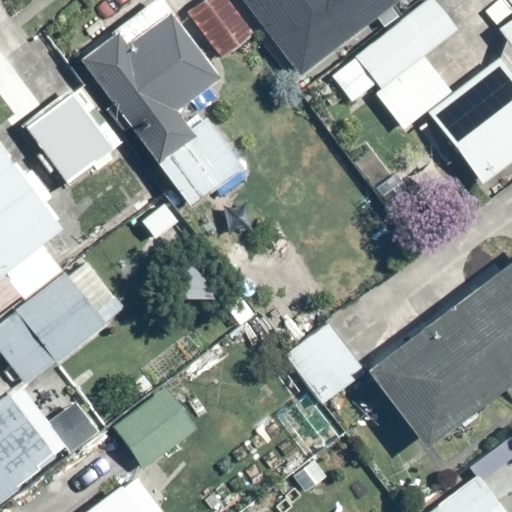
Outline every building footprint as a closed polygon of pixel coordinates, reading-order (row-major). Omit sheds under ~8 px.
[(255,35),(228,0),(183,0),(186,3),(178,9),(219,63),(255,35)] [(241,0),(300,77),(401,0),(241,0)] [(117,31),(78,59),(156,164),(194,136),(175,111),(220,77),(172,12),(127,45),(117,31)] [(427,113),(482,184),(511,161),(511,18),(498,29),(511,47),(511,75),(499,58),(427,113)] [(117,145),(74,84),(18,124),(62,184),(117,145)] [(0,276),(62,229),(0,148),(0,276)] [(161,198),(132,220),(150,244),(179,223),(161,198)] [(118,304),(80,257),(0,319),(0,355),(24,386),(103,324),(99,320),(118,304)] [(511,261),(368,370),(425,446),(511,379),(511,261)] [(363,368),(325,318),(278,354),(316,404),(363,368)] [(162,389),(111,424),(141,466),(191,432),(162,389)] [(0,397),(0,502),(41,472),(37,467),(54,454),(8,392),(0,397)] [(511,511),(511,450),(478,476),(430,511),(511,511)] [(139,511),(119,486),(84,511),(139,511)]
